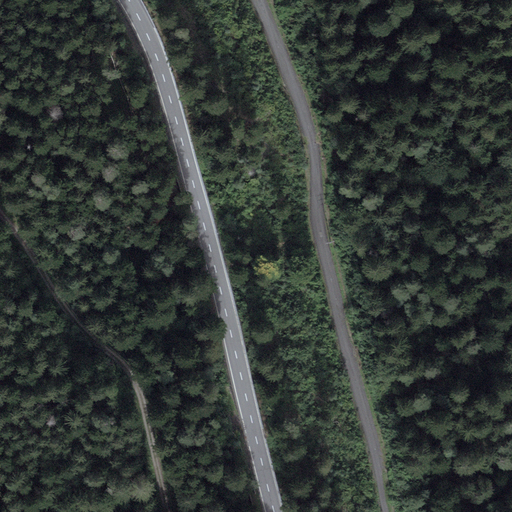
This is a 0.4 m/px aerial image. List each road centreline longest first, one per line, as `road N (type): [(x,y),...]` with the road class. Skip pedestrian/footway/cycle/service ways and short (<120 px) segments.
road 1 (primary): [(127,0),(164,81),(274,511)]
road 2 (track): [(258,0),(307,126),(319,234),(385,511)]
road 3 (track): [(165,511),(128,374),(81,331),(0,213)]
